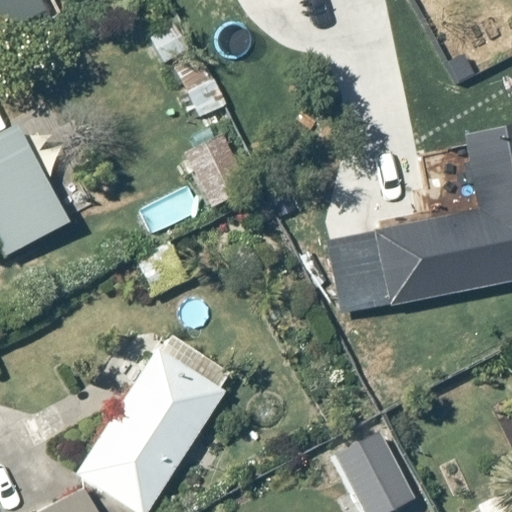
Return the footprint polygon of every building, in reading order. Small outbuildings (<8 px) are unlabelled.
[(7,0),(0,0),(0,36),(22,23),(7,0)] [(451,69),(412,80),(421,110),(459,100),(451,69)] [(0,252),(59,223),(9,128),(0,109),(0,252)] [(444,215),(289,245),(314,290),(330,287),(335,315),(511,281),(511,123),(429,139),(444,215)] [(219,130),(176,153),(209,217),(252,194),(219,130)] [(185,274),(164,241),(126,264),(147,298),(185,274)] [(138,511),(216,391),(151,349),(70,473),(130,511),(138,511)] [(380,511),(407,499),(371,425),(323,449),(353,511),(380,511)] [(91,511),(81,491),(39,511),(91,511)]
